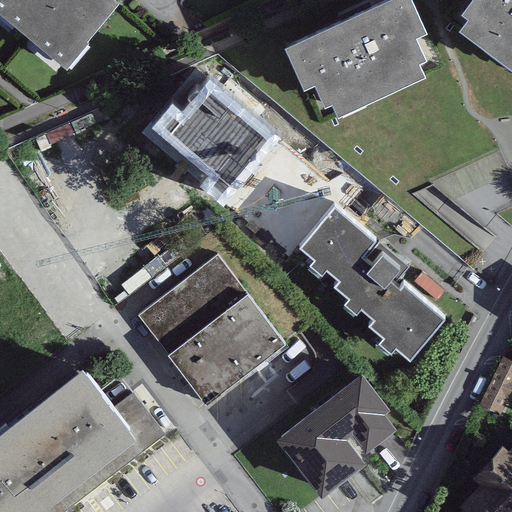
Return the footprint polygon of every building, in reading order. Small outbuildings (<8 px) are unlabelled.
[(86,32),(112,0),(0,0),(0,5),(66,61),(88,34),(86,32)] [(410,0),(392,0),(284,50),(303,92),(314,87),(324,109),(332,105),(338,118),(425,78),(418,63),(427,59),(417,38),(426,34),(410,0)] [(511,0),(473,0),(460,17),(466,22),(459,31),(511,71),(511,0)] [(278,139),(209,79),(180,113),(172,105),(150,130),(206,178),(197,188),(219,207),(278,139)] [(375,241),(334,206),(300,246),(315,259),(310,265),(322,275),(327,269),(340,281),(335,287),(349,299),(344,305),(356,315),(362,309),(375,320),(370,326),(383,338),(379,343),(392,354),(397,348),(409,359),(444,319),(404,285),(400,290),(390,281),(400,268),(383,253),(372,265),(362,256),(375,241)] [(285,339),(217,251),(138,312),(206,400),(285,339)] [(511,392),(511,358),(502,354),(480,403),(503,413),(511,392)] [(102,384),(82,358),(0,420),(0,511),(61,511),(165,432),(118,372),(102,384)] [(389,400),(362,365),(276,431),(321,489),(365,454),(347,430),(352,426),(366,444),(397,421),(384,404),(389,400)] [(511,511),(511,449),(502,440),(471,472),(479,480),(460,499),(473,511),(511,511)]
